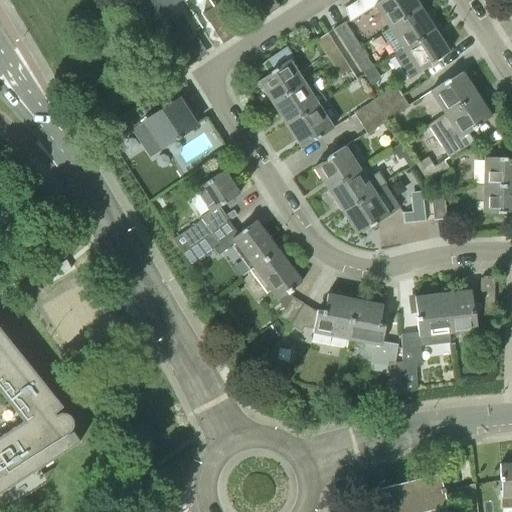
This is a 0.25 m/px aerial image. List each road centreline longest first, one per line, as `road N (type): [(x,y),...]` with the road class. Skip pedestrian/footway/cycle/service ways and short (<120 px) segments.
road 1 (residential): [(217,64),(214,88),(318,245),(376,265),(511,252)]
road 2 (tertiary): [(233,447),(77,174)]
road 3 (residential): [(301,467),(395,433),(511,417)]
